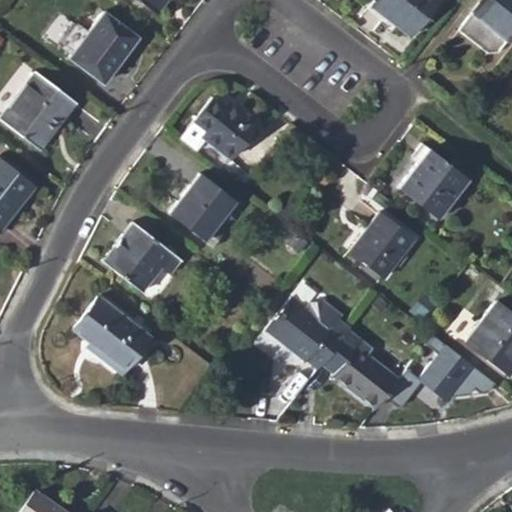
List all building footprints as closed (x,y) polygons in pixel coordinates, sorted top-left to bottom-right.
[(136,0),(154,13),(164,0),(136,0)] [(409,35),(436,0),(373,0),(369,5),(409,35)] [(496,51),(511,30),(511,0),(481,0),(458,31),(486,52),(496,51)] [(102,10),(86,31),(76,23),(60,46),(69,53),(67,57),(99,81),(121,51),(124,53),(137,36),(102,10)] [(99,81),(103,83),(124,53),(121,51),(99,81)] [(0,120),(38,150),(75,101),(34,70),(0,113),(0,120)] [(230,158),(257,123),(225,99),(222,104),(210,96),(178,137),(195,150),(204,139),(230,158)] [(436,217),(466,177),(420,142),(409,158),(415,162),(396,187),(436,217)] [(14,211),(34,185),(0,158),(0,225),(12,210),(14,211)] [(202,239),(233,199),(198,172),(168,212),(202,239)] [(381,276),(412,236),(378,211),(347,251),(381,276)] [(167,273),(178,258),(132,222),(101,261),(139,291),(158,266),(167,273)] [(211,298),(222,307),(230,296),(219,288),(211,298)] [(120,371),(148,335),(96,295),(71,328),(87,340),(106,354),(103,358),(120,371)] [(264,329),(302,360),(303,359),(316,368),(343,333),(331,324),(339,313),(321,300),(310,302),(305,308),(303,306),(290,296),(264,329)] [(508,374),(511,368),(511,313),(495,300),(464,340),(508,374)] [(350,322),(339,313),(331,324),(343,333),(350,322)] [(366,354),(370,348),(358,339),(331,375),(373,407),(396,377),(366,354)] [(84,344),(103,358),(106,354),(87,340),(84,344)] [(483,390),(493,378),(446,340),(417,376),(452,404),(471,380),(483,390)] [(48,511),(45,509),(48,506),(31,494),(18,511),(48,511)]
